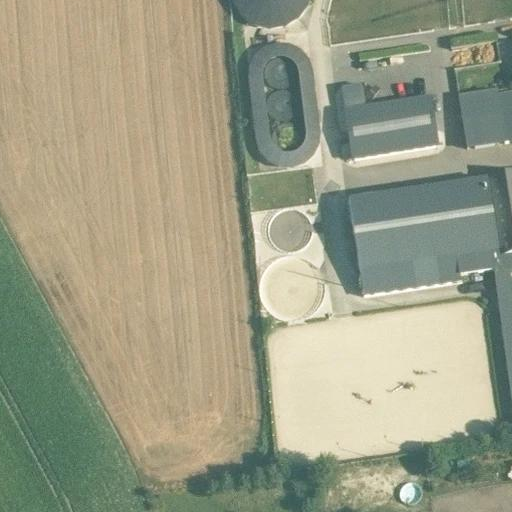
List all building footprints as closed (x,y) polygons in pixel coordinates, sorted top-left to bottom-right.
[(306,0),(232,0),(234,29),(308,25),(306,0)] [(260,44),(246,46),(261,175),(275,174),(260,44)] [(458,65),(487,62),(485,47),(468,49),(468,56),(457,57),(458,65)] [(341,110),(347,162),(439,151),(436,124),(433,99),(341,110)] [(458,115),(464,151),(504,144),(498,108),(458,115)] [(488,183),(499,254),(500,260),(502,260),(511,258),(511,176),(488,180),(488,183)] [(488,183),(349,204),(363,295),(459,281),(459,280),(500,274),(498,261),(478,263),(477,257),(499,254),(488,183)] [(511,258),(502,260),(504,272),(511,270),(511,258)]
